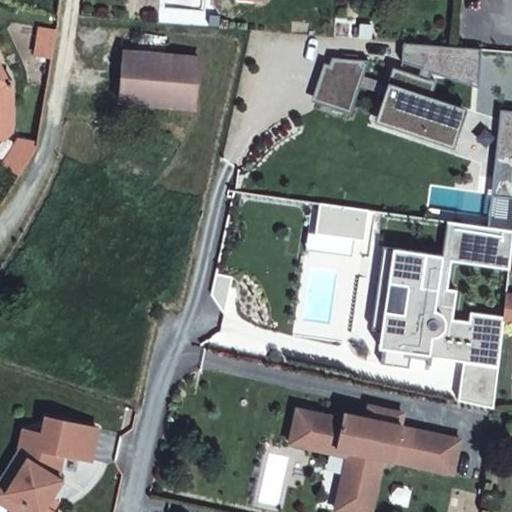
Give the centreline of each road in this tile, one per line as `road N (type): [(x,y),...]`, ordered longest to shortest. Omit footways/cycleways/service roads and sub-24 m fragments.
road 1 (residential): [(133,511),(167,361),(260,367),(469,421)]
road 2 (unknown): [(167,361),(190,320),(224,179),(279,78)]
road 3 (residential): [(74,0),(51,143),(37,182),(0,227)]
